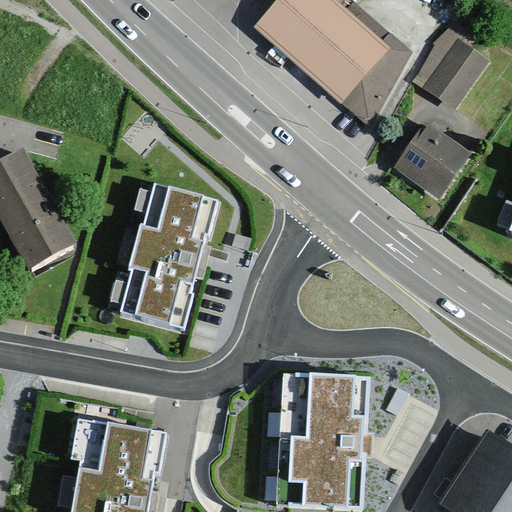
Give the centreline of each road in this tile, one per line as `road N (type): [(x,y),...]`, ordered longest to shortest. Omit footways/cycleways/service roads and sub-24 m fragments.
road 1 (residential): [(268,326),(324,345),(402,342),(460,379),(469,393),(395,511)]
road 2 (primary): [(113,0),(341,203)]
road 3 (residential): [(268,326),(241,365),(189,385),(0,354)]
road 4 (primary): [(341,203),(511,326)]
road 5 (residential): [(341,203),(276,291),(268,326)]
road 6 (unknown): [(189,385),(165,511)]
